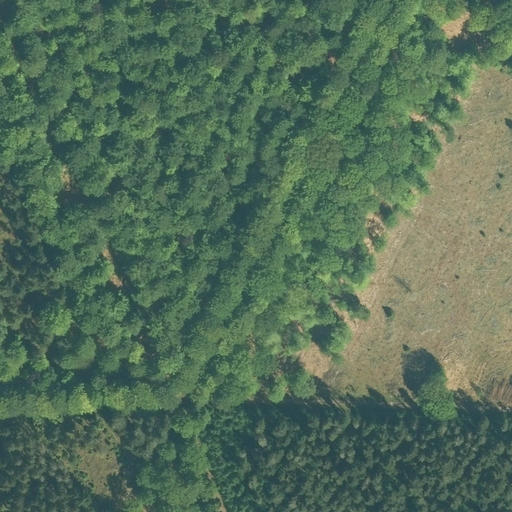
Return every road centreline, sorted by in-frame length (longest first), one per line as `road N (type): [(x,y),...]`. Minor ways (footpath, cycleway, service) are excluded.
road 1 (track): [(180,399),(385,0)]
road 2 (track): [(180,399),(0,12)]
road 3 (track): [(180,399),(511,410)]
road 4 (track): [(0,408),(180,399)]
road 5 (track): [(121,511),(180,399)]
